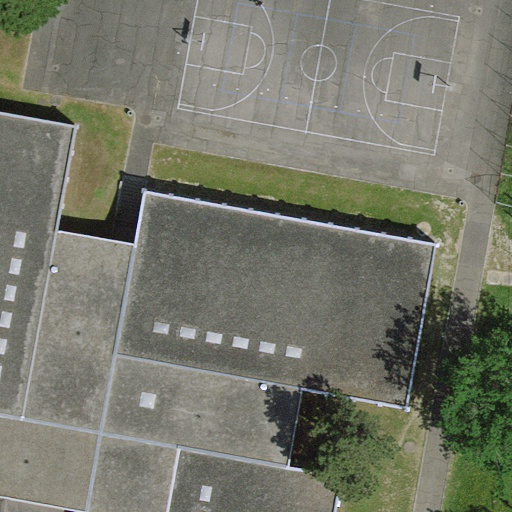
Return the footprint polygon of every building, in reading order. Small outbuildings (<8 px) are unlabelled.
[(82,138),(0,123),(0,413),(32,420),(82,138)] [(444,255),(153,204),(147,246),(126,355),(313,392),(418,405),(444,255)] [(147,246),(70,231),(32,420),(203,454),(297,472),(313,392),(126,355),(147,246)] [(0,413),(0,510),(9,511),(191,511),(203,454),(32,420),(0,413)] [(297,472),(203,454),(191,511),(343,511),(348,487),(297,472)]
